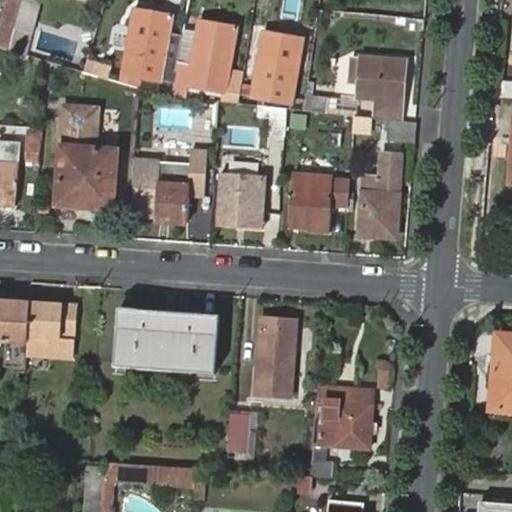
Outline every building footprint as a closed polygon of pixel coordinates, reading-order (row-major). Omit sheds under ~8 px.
[(144,80),(155,11),(136,8),(124,76),(144,80)] [(173,14),(155,11),(144,80),(177,85),(180,69),(165,66),(173,14)] [(33,21),(16,16),(7,48),(24,53),(33,21)] [(181,60),(180,69),(177,85),(176,96),(187,98),(189,87),(210,91),(221,21),(202,19),(195,62),(181,60)] [(239,24),(221,21),(210,91),(242,96),(244,80),(231,77),(239,24)] [(258,83),(244,80),(242,96),(275,102),(287,32),(285,32),(268,29),(258,83)] [(287,32),(275,102),(293,105),(292,109),(306,110),(308,97),(295,94),(305,35),(287,32)] [(390,119),(403,121),(407,60),(363,57),(359,97),(379,98),(376,118),(390,119)] [(112,69),(89,62),(87,71),(109,78),(112,69)] [(144,80),(124,76),(123,82),(142,88),(144,80)] [(330,98),(308,97),(306,110),(329,113),(330,98)] [(222,102),(209,100),(206,100),(204,128),(220,129),(222,102)] [(274,107),(260,105),(259,118),(273,119),(272,138),(287,139),(288,108),(274,107)] [(98,150),(100,115),(66,112),(64,148),(98,150)] [(358,114),(357,132),(372,133),(373,116),(358,114)] [(417,143),(418,122),(403,121),(390,119),(388,140),(417,143)] [(64,148),(60,203),(115,207),(118,151),(98,150),(64,148)] [(367,175),(361,232),(398,235),(406,154),(385,152),(383,176),(367,175)] [(134,157),(134,172),(193,175),(194,160),(134,157)] [(0,162),(0,204),(17,205),(21,163),(0,162)] [(224,172),(220,224),(263,227),(267,175),(224,172)] [(349,209),(351,179),(295,175),(290,228),(310,230),(310,233),(331,234),(333,208),(349,209)] [(160,184),(158,222),(190,225),(192,186),(160,184)] [(0,340),(27,343),(28,336),(31,302),(0,299),(0,340)] [(54,303),(31,302),(28,336),(76,339),(77,314),(54,312),(54,303)] [(78,306),(54,303),(54,312),(77,314),(78,306)] [(122,308),(119,360),(161,362),(160,368),(175,368),(176,363),(218,366),(221,314),(122,308)] [(263,317),(256,380),(290,384),(297,321),(263,317)] [(511,335),(498,334),(494,379),(502,380),(499,410),(511,411),(511,335)] [(74,358),(76,339),(28,336),(27,343),(27,354),(74,358)] [(314,460),(312,475),(314,475),(334,477),(335,462),(327,462),(328,442),(369,446),(374,390),(320,385),(318,412),(329,413),(328,424),(323,424),(321,441),(315,441),(314,460)] [(231,410),(228,446),(246,447),(249,412),(231,410)] [(198,466),(108,459),(106,483),(196,488),(198,466)] [(287,473),(286,488),(312,490),(314,475),(312,475),(287,473)] [(88,485),(86,511),(102,511),(104,486),(88,485)] [(331,500),(330,511),(364,511),(365,503),(331,500)] [(480,503),(479,511),(486,511),(487,504),(480,503)]
